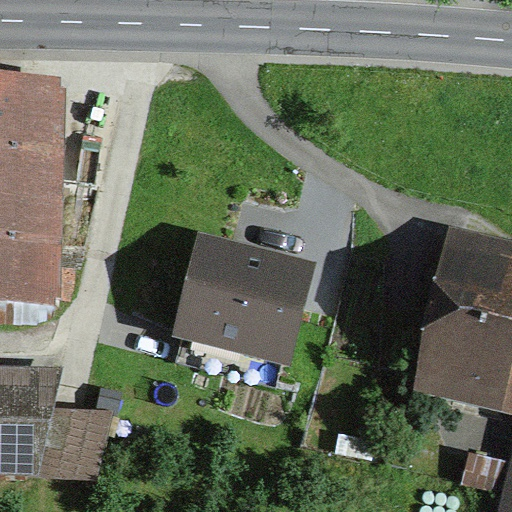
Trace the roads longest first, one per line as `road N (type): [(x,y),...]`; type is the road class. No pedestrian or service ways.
road 1 (tertiary): [(0,20),(323,28)]
road 2 (tertiary): [(323,28),(511,38)]
